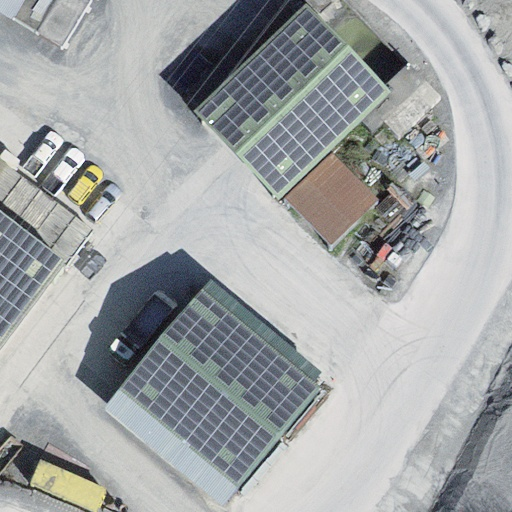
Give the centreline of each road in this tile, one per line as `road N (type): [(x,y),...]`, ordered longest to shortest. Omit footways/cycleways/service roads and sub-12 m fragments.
road 1 (track): [(0,86),(105,126),(361,352)]
road 2 (track): [(399,0),(411,6),(468,96),(457,198),(361,352)]
